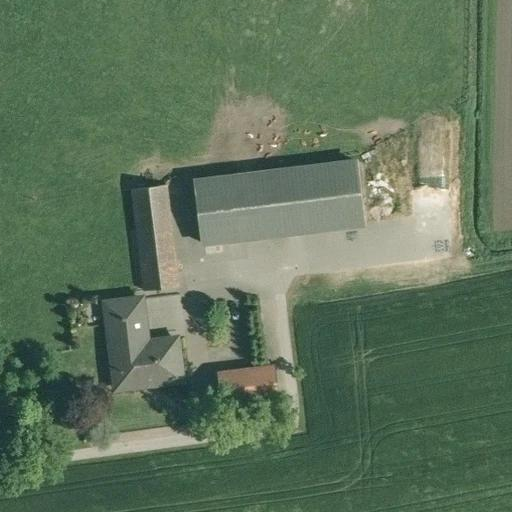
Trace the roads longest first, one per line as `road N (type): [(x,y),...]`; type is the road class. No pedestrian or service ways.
road 1 (track): [(511,267),(308,307),(278,324),(290,421),(276,426)]
road 2 (unclassified): [(0,465),(276,426)]
